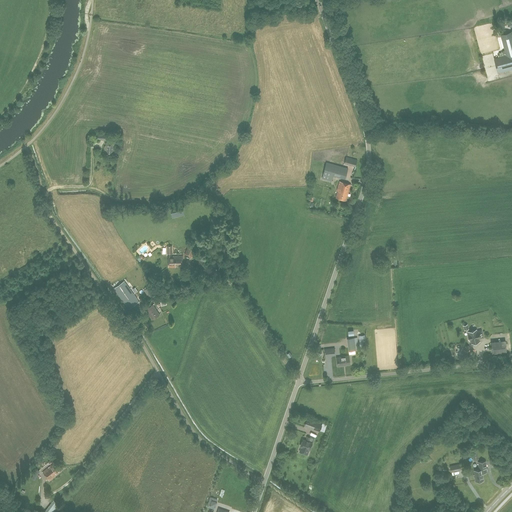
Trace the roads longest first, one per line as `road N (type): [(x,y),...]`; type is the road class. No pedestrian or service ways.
road 1 (unclassified): [(297,383),(368,162),(364,126),(317,0)]
road 2 (unclassified): [(264,482),(191,430),(45,201)]
road 3 (unclassified): [(297,383),(511,361)]
